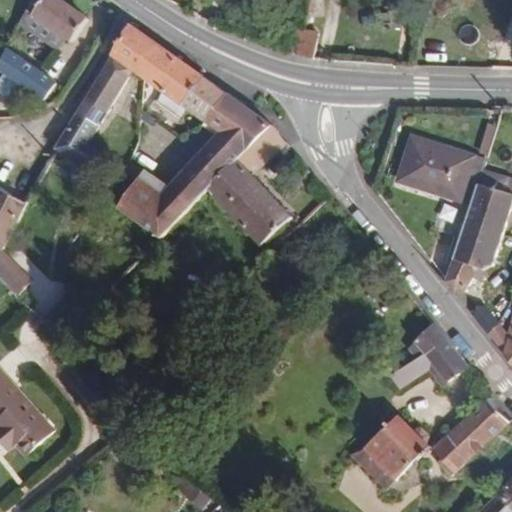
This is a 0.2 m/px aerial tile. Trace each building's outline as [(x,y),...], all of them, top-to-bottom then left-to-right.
[(89,19),(61,0),(34,0),(21,24),(49,43),(57,31),(68,39),(73,42),(89,19)] [(252,149),(274,126),(246,106),(131,25),(114,55),(134,70),(223,133),(171,189),(146,172),(141,179),(120,209),(163,239),(210,190),(241,160),(252,149)] [(57,31),(49,43),(60,51),(68,39),(57,31)] [(296,32),(293,54),(310,59),(315,60),(319,35),(296,32)] [(57,84),(9,50),(0,68),(0,69),(45,101),(57,84)] [(88,144),(134,70),(114,55),(59,149),(95,172),(106,155),(88,144)] [(288,143),(274,126),(252,149),(265,163),(288,143)] [(402,176),(401,181),(445,195),(461,200),(463,192),(475,196),(486,161),(414,139),(411,147),(402,176)] [(406,145),(396,174),(402,176),(411,147),(406,145)] [(265,163),(252,149),(241,160),(254,174),(265,163)] [(241,160),(210,190),(263,246),(293,218),(254,174),(241,160)] [(141,179),(146,172),(132,162),(128,170),(141,179)] [(511,170),(487,163),(481,185),(511,194),(511,170)] [(487,270),(494,266),(511,210),(511,194),(481,185),(479,184),(447,282),(457,294),(467,292),(475,278),(480,281),(487,270)] [(0,247),(5,250),(28,205),(0,186),(0,247)] [(444,199),(434,229),(457,236),(467,207),(444,199)] [(0,279),(32,311),(43,298),(1,254),(0,254),(0,279)] [(42,323),(61,341),(83,318),(65,300),(42,323)] [(479,306),(475,315),(489,333),(490,332),(500,324),(487,307),(479,306)] [(450,382),(468,370),(471,368),(435,324),(411,348),(420,359),(392,376),(401,389),(432,368),(435,372),(441,368),(450,382)] [(510,338),(500,324),(490,332),(489,333),(505,354),(506,352),(510,338)] [(57,431),(0,367),(0,427),(4,432),(1,434),(15,448),(20,443),(30,455),(57,431)] [(443,386),(450,382),(441,368),(435,372),(443,386)] [(453,477),(511,421),(491,399),(437,449),(436,451),(447,464),(444,467),(453,477)] [(366,450),(398,481),(431,447),(428,443),(430,436),(422,428),(415,431),(400,416),(369,447),(366,450)] [(15,448),(1,434),(4,432),(0,427),(0,439),(11,452),(15,448)] [(389,490),(398,481),(366,450),(369,447),(366,443),(354,455),(389,490)] [(178,486),(189,496),(197,486),(185,477),(178,486)] [(511,511),(511,483),(482,511),(481,511),(511,511)] [(203,506),(210,497),(197,486),(189,496),(203,506)]
